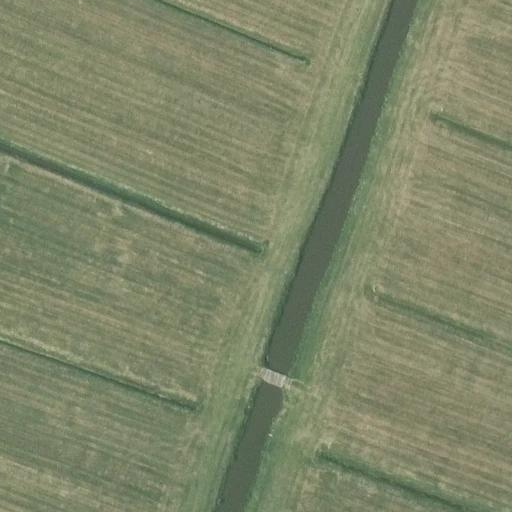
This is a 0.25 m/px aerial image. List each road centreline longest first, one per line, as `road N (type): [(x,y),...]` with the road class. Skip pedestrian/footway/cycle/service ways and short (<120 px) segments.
road 1 (track): [(260,372),(243,361),(378,0)]
road 2 (track): [(511,501),(373,443),(325,399),(291,384)]
